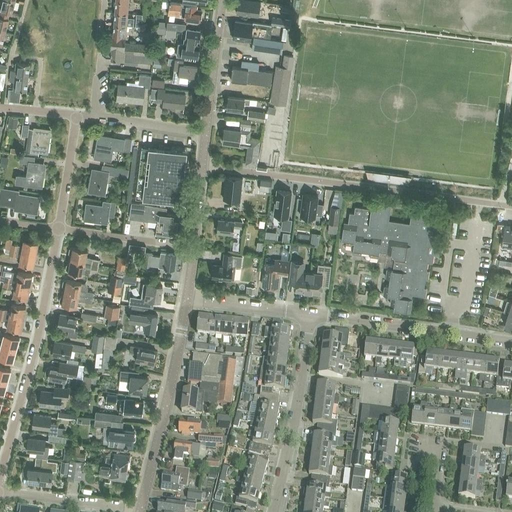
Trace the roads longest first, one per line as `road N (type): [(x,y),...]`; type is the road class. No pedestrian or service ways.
road 1 (residential): [(201,165),(511,206)]
road 2 (residential): [(0,480),(57,228)]
road 3 (tertiary): [(141,508),(186,303)]
road 4 (residential): [(511,342),(307,317)]
road 5 (residential): [(277,511),(307,317)]
road 6 (residential): [(141,508),(0,492)]
road 7 (residential): [(194,247),(57,228)]
road 8 (tertiary): [(205,133),(222,0)]
road 9 (residential): [(205,133),(75,115)]
road 10 (residential): [(307,317),(186,303)]
